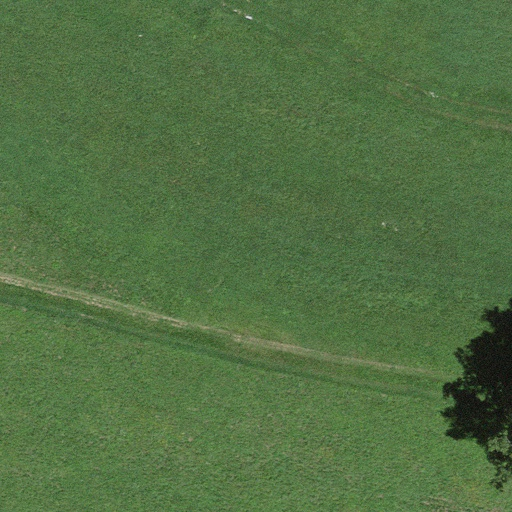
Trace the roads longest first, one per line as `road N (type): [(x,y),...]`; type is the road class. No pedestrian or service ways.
road 1 (track): [(0,263),(511,364)]
road 2 (track): [(511,90),(289,0)]
